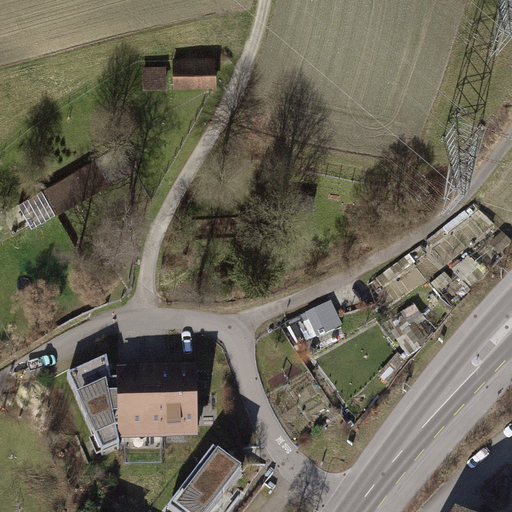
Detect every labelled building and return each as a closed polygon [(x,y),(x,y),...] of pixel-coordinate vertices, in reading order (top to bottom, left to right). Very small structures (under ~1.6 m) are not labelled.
[(174,59),(175,85),(215,84),(215,58),(174,59)] [(144,67),(145,85),(165,85),(165,67),(144,67)] [(46,182),(57,209),(110,187),(99,160),(46,182)] [(330,304),(279,327),(293,356),(343,333),(330,304)] [(120,449),(119,445),(118,383),(112,383),(107,362),(67,379),(102,458),(120,449)] [(198,368),(163,369),(164,444),(199,443),(198,368)] [(118,383),(119,445),(164,444),(163,369),(117,370),(118,383)] [(215,511),(243,476),(219,458),(188,498),(183,494),(169,511),(215,511)]
